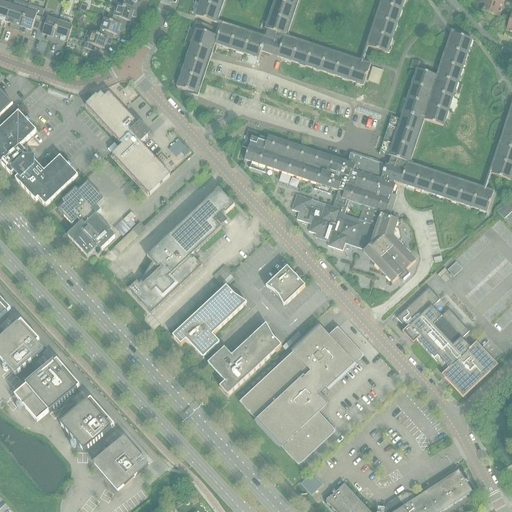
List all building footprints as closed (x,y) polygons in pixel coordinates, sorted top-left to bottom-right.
[(14,0),(13,0),(12,6),(6,22),(11,24),(9,28),(19,31),(26,11),(28,4),(14,0)] [(118,0),(117,6),(137,13),(141,3),(137,1),(137,0),(118,0)] [(200,2),(219,8),(221,0),(203,0),(203,2),(200,2)] [(270,14),(289,20),(294,6),(275,0),(273,0),(272,7),(274,8),(272,15),(270,14)] [(382,0),(382,4),(401,10),(403,3),(401,2),(401,0),(382,0)] [(503,4),(490,0),(479,0),(479,2),(485,4),(483,12),(499,17),(503,4)] [(0,1),(0,24),(1,25),(2,21),(6,22),(12,6),(0,1)] [(88,4),(82,2),(80,9),(86,11),(88,4)] [(219,8),(200,2),(197,10),(200,10),(198,17),(195,16),(214,23),(219,8)] [(26,11),(19,31),(24,33),(26,29),(31,31),(32,27),(38,29),(42,16),(44,10),(28,4),(26,11)] [(382,4),(377,18),(396,24),(399,17),(396,16),(398,9),(401,10),(382,4)] [(114,17),(112,22),(124,26),(126,21),(130,22),(132,17),(136,18),(137,13),(117,6),(113,16),(114,17)] [(265,28),(284,35),(285,32),(289,20),(270,14),(267,21),(270,22),(268,29),(265,28)] [(42,16),(38,29),(43,31),(42,34),(47,36),(46,40),(51,42),(58,21),(47,18),(42,16)] [(377,18),(372,32),(392,38),(394,31),(392,30),(394,24),(396,25),(396,24),(377,18)] [(95,31),(94,34),(99,35),(99,36),(111,40),(113,34),(117,35),(118,30),(123,31),(124,26),(112,22),(104,19),(100,30),(101,30),(100,32),(95,31)] [(58,21),(51,42),(61,45),(62,41),(67,43),(72,26),(58,21)] [(192,44),(191,44),(211,50),(215,36),(211,34),(213,27),(197,22),(194,29),(196,30),(194,37),(196,38),(194,44),(192,44)] [(224,44),(230,46),(236,30),(221,25),(215,44),(223,47),(224,44)] [(268,30),(264,39),(259,56),(258,58),(259,59),(261,51),(270,55),(271,52),(278,54),(277,57),(284,37),(284,35),(265,28),(265,29),(268,30)] [(236,30),(230,46),(229,49),(237,51),(238,49),(244,51),(250,34),(236,30)] [(86,31),(83,42),(82,42),(81,47),(93,51),(95,46),(104,49),(105,44),(110,45),(111,40),(99,36),(99,35),(94,34),(86,31)] [(392,38),(372,32),(367,47),(387,53),(390,46),(387,45),(389,38),(392,39),(392,38)] [(452,33),(447,48),(467,54),(469,47),(467,46),(469,39),(471,40),(472,40),(452,33)] [(250,34),(244,51),(245,51),(244,54),(256,57),(256,55),(259,56),(264,39),(250,34)] [(284,37),(277,57),(285,59),(286,57),(292,59),(291,62),(292,62),(298,42),(284,37)] [(298,42),(292,62),(299,64),(300,62),(307,64),(306,66),(312,47),(298,42)] [(187,58),(206,65),(211,50),(191,44),(189,51),(191,52),(189,58),(187,58)] [(312,47),(306,66),(314,69),(315,66),(321,68),(320,71),(327,52),(312,47)] [(447,48),(443,62),(462,69),(464,61),(462,60),(464,54),(467,55),(467,54),(447,48)] [(327,52),(320,71),(328,74),(329,71),(335,73),(341,56),(327,52)] [(341,56),(335,73),(334,76),(342,78),(343,76),(349,78),(355,61),(341,56)] [(182,72),(182,73),(201,79),(206,65),(187,58),(184,66),(187,66),(185,73),(182,72)] [(412,84),(432,90),(437,76),(422,71),(424,64),(413,60),(411,68),(416,69),(414,77),(416,78),(414,84),(412,84)] [(355,61),(349,78),(349,80),(356,83),(357,81),(364,83),(370,66),(355,61)] [(443,62),(438,76),(438,77),(457,83),(460,75),(457,75),(459,68),(462,69),(443,62)] [(201,79),(182,73),(180,80),(182,81),(180,87),(177,87),(197,94),(201,79)] [(437,76),(432,90),(453,97),(455,90),(453,89),(455,82),(457,83),(438,77),(438,76),(437,76)] [(407,98),(427,105),(432,90),(412,84),(409,91),(412,92),(410,99),(407,98)] [(432,90),(427,105),(448,111),(450,104),(448,103),(450,97),(452,97),(453,97),(432,90)] [(0,116),(1,115),(12,105),(2,93),(0,91),(0,116)] [(170,176),(170,175),(141,144),(151,135),(149,133),(141,124),(140,123),(138,125),(109,94),(108,94),(101,101),(96,96),(86,105),(86,106),(123,145),(113,155),(112,155),(112,156),(149,195),(150,195),(170,176)] [(407,106),(405,113),(422,118),(421,119),(423,119),(427,105),(407,98),(405,106),(407,106)] [(427,105),(423,119),(443,126),(446,119),(443,118),(445,111),(448,112),(448,111),(427,105)] [(0,129),(0,163),(11,175),(13,172),(17,177),(15,179),(35,201),(38,199),(45,207),(78,176),(70,168),(72,167),(72,164),(69,164),(67,165),(60,157),(44,172),(35,162),(35,159),(32,157),(30,156),(20,146),(36,132),(29,124),(30,122),(30,119),(27,119),(26,120),(18,112),(0,129)] [(391,117),(389,124),(417,133),(421,119),(422,118),(405,113),(402,112),(400,120),(391,117)] [(389,124),(384,139),(412,148),(417,133),(389,124)] [(500,145),(511,149),(511,133),(505,131),(500,145)] [(268,137),(263,152),(257,150),(260,140),(246,136),(243,147),(248,149),(245,160),(251,162),(250,168),(264,173),(266,167),(316,183),(315,189),(329,194),(331,188),(338,191),(333,207),(326,204),(321,219),(314,216),(309,231),(323,236),(324,237),(324,238),(328,240),(328,238),(330,239),(328,246),(342,251),(347,236),(355,239),(355,238),(360,240),(366,247),(362,251),(392,283),(397,278),(401,282),(406,278),(409,275),(405,271),(415,262),(392,237),(397,220),(390,218),(396,196),(395,196),(397,189),(394,188),(395,185),(393,184),(394,182),(400,184),(406,164),(407,163),(388,157),(391,158),(388,166),(350,153),(347,163),(268,137)] [(412,148),(384,139),(379,153),(388,156),(388,157),(407,163),(412,148)] [(179,140),(168,149),(176,157),(186,148),(179,140)] [(511,149),(500,145),(495,160),(511,165),(511,149)] [(511,165),(495,160),(490,174),(510,180),(511,174),(511,172),(510,172),(511,165)] [(406,164),(400,184),(407,186),(408,184),(415,186),(420,169),(406,164)] [(415,186),(414,189),(422,191),(422,189),(429,191),(435,174),(420,169),(415,186)] [(429,191),(428,193),(436,196),(437,193),(443,196),(449,178),(435,174),(429,191)] [(443,196),(443,198),(450,201),(451,198),(458,200),(463,183),(449,178),(443,196)] [(65,204),(58,210),(72,225),(77,220),(81,223),(67,236),(87,257),(98,247),(101,251),(116,237),(96,216),(101,211),(97,206),(103,200),(88,183),(78,192),(75,189),(63,201),(65,204)] [(458,200),(457,203),(465,205),(465,203),(472,205),(478,188),(463,183),(458,200)] [(472,205),(471,207),(479,210),(480,207),(486,210),(487,210),(493,193),(478,188),(472,205)] [(141,269),(145,274),(139,283),(137,281),(128,289),(151,314),(202,266),(192,256),(221,228),(214,221),(218,218),(223,223),(227,219),(222,214),(224,213),(226,214),(234,206),(219,189),(147,257),(152,262),(148,269),(145,265),(141,269)] [(511,227),(511,197),(497,211),(498,213),(511,227)] [(127,224),(135,216),(131,212),(123,219),(127,224)] [(453,276),(461,269),(456,262),(448,269),(448,270),(453,276)] [(287,268),(268,286),(286,305),(305,287),(298,280),(300,278),(295,273),(294,275),(287,268)] [(453,276),(448,270),(440,278),(445,284),(453,276)] [(226,287),(172,337),(181,346),(186,341),(203,359),(219,343),(212,336),(247,303),(233,295),(226,287)] [(461,322),(448,309),(441,316),(432,307),(440,300),(429,288),(425,291),(396,318),(397,319),(406,329),(403,331),(408,336),(412,341),(411,342),(413,344),(417,340),(446,371),(441,375),(448,382),(463,398),(497,366),(476,343),(470,348),(461,338),(469,331),(461,322)] [(0,340),(0,359),(16,376),(43,351),(36,343),(39,340),(21,321),(0,340)] [(224,349),(208,364),(225,382),(219,387),(228,396),(281,346),(274,338),(266,324),(231,356),(224,349)] [(243,402),(251,411),(269,431),(269,433),(271,434),(272,434),(298,462),(330,431),(306,405),(309,402),(312,404),(317,399),(315,397),(346,368),(347,368),(349,367),(349,365),(359,356),(337,332),(329,340),(319,329),(312,336),(310,338),(303,344),(303,345),(302,346),(301,346),(294,352),(297,355),(296,356),(292,357),(243,402)] [(66,371),(57,360),(54,362),(53,362),(25,385),(26,386),(14,396),(37,423),(49,413),(77,390),(76,389),(79,386),(70,375),(68,377),(64,373),(66,371)] [(87,401),(60,425),(84,453),(111,429),(111,428),(114,426),(109,420),(110,420),(101,409),(100,409),(90,399),(87,401)] [(148,465),(142,458),(137,453),(124,438),(110,451),(94,464),(118,491),(133,478),(134,477),(135,477),(148,465)] [(404,493),(397,497),(406,511),(440,511),(472,492),(456,467),(419,491),(422,495),(416,498),(413,494),(407,498),(404,493)] [(369,511),(344,485),(326,502),(334,511),(406,511),(403,506),(394,511),(389,511),(387,507),(376,506),(369,511)]
